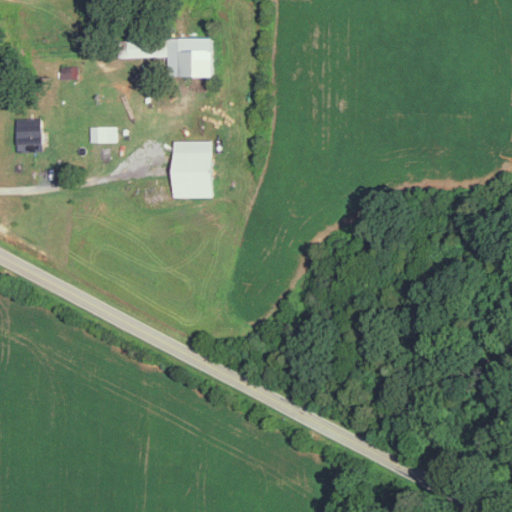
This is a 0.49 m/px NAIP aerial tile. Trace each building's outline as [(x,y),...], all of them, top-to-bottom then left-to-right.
[(218,73),(218,35),(183,35),(184,74),(218,73)] [(129,55),(170,54),(170,45),(157,45),(156,38),(129,38),(129,55)] [(19,116),(20,148),(46,147),(45,116),(19,116)] [(120,124),(93,124),(94,140),(120,139),(120,124)] [(178,195),(219,195),(218,138),(177,138),(178,195)]
